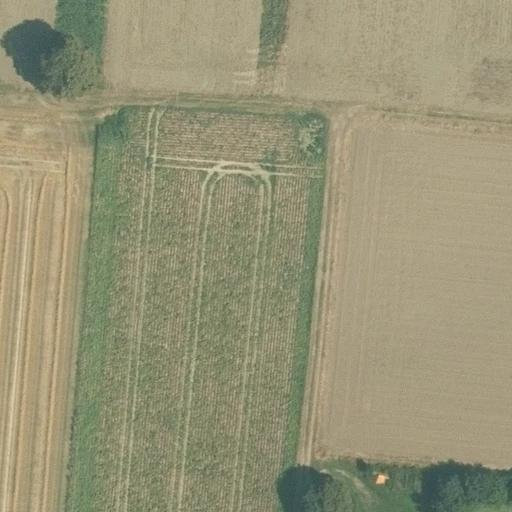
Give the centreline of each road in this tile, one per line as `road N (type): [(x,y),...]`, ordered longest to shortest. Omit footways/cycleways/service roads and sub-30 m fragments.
road 1 (track): [(0,87),(511,124)]
road 2 (track): [(298,511),(337,107)]
